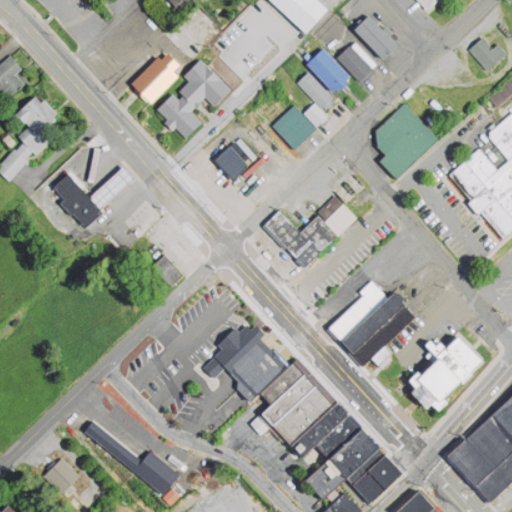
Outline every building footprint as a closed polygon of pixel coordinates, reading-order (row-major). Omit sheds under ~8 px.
[(169,0),(183,14),(196,0),(169,0)] [(277,0),(327,0),(337,9),(314,32),(277,0)] [(442,0),(430,11),(419,0),(442,0)] [(353,25),(384,59),(398,46),(368,12),(353,25)] [(470,47),(488,68),(507,52),(498,41),(492,46),(483,36),(470,47)] [(338,56),(361,79),(372,68),(350,44),(338,56)] [(307,60),(336,91),(350,77),(322,46),(307,60)] [(129,82),(148,103),(182,69),(167,53),(160,60),(156,56),(129,82)] [(0,64),(12,55),(21,67),(14,73),(22,84),(8,94),(0,83),(0,64)] [(202,55),(183,74),(189,80),(180,89),(185,94),(179,100),(172,93),(157,108),(186,137),(202,121),(190,109),(204,96),(215,107),(235,88),(202,55)] [(321,108),(333,96),(306,68),(294,80),(314,101),(321,108)] [(511,92),(497,105),(488,95),(511,74),(511,92)] [(44,95),(62,114),(47,128),(57,138),(37,157),(32,152),(9,174),(1,167),(27,141),(21,134),(31,124),(26,119),(21,124),(12,115),(34,94),(39,100),(44,95)] [(439,137),(395,177),(378,159),(384,153),(377,145),(376,128),(406,100),(439,137)] [(316,126),(328,115),(321,108),(314,101),(303,112),(316,126)] [(273,124),(295,146),(316,126),(303,112),(294,103),(273,124)] [(449,173),(506,240),(511,234),(511,111),(487,134),(509,161),(497,169),(479,147),(449,173)] [(214,156),(232,177),(247,165),(229,144),(214,156)] [(87,194),(122,164),(132,176),(97,206),(87,194)] [(67,171),(87,194),(97,206),(101,210),(83,225),(50,185),(67,171)] [(263,224),(306,268),(357,217),(345,204),(327,221),(319,213),(302,230),(280,208),(263,224)] [(284,253),(266,235),(255,246),(272,264),(284,253)] [(152,263),(171,284),(183,273),(165,252),(152,263)] [(338,339),(326,326),(361,294),(359,290),(371,279),(385,295),(338,339)] [(349,352),(338,339),(385,295),(390,291),(402,302),(349,352)] [(414,315),(362,363),(349,352),(402,302),(414,315)] [(253,328),(287,365),(257,391),(246,400),(215,364),(253,328)] [(408,377),(435,410),(484,360),(458,330),(431,356),(408,377)] [(306,368),(295,356),(287,365),(257,391),(268,402),(306,368)] [(316,380),(306,368),(268,402),(257,411),(268,423),(316,380)] [(334,402),(316,380),(268,423),(286,442),(334,402)] [(511,396),(450,454),(493,500),(511,482),(511,396)] [(347,413),(334,402),(286,442),(299,456),(313,443),(347,413)] [(358,427),(347,413),(313,443),(325,457),(358,427)] [(358,427),(378,446),(319,497),(302,478),(325,457),(358,427)] [(381,453),(399,472),(367,502),(351,482),(381,453)] [(82,477),(64,458),(46,476),(64,495),(82,477)] [(414,489),(432,506),(424,511),(392,511),(391,510),(414,489)] [(318,511),(342,490),(359,510),(356,511),(318,511)]
